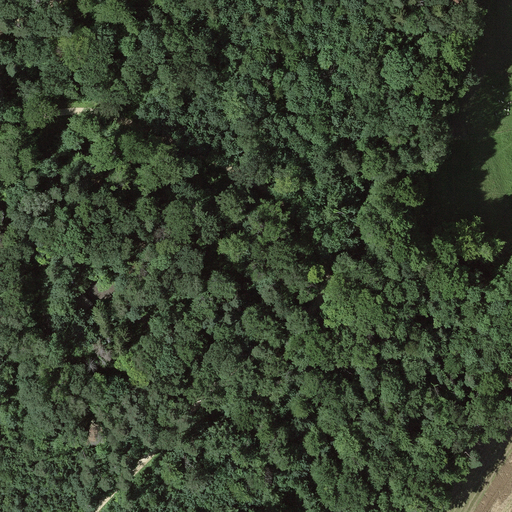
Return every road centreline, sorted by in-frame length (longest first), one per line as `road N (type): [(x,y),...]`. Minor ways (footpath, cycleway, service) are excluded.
road 1 (track): [(0,102),(35,113),(97,109),(238,169),(303,228),(332,288)]
road 2 (track): [(94,511),(226,374),(332,288)]
road 3 (track): [(332,288),(355,261),(361,80),(389,0)]
road 4 (track): [(226,374),(102,275)]
